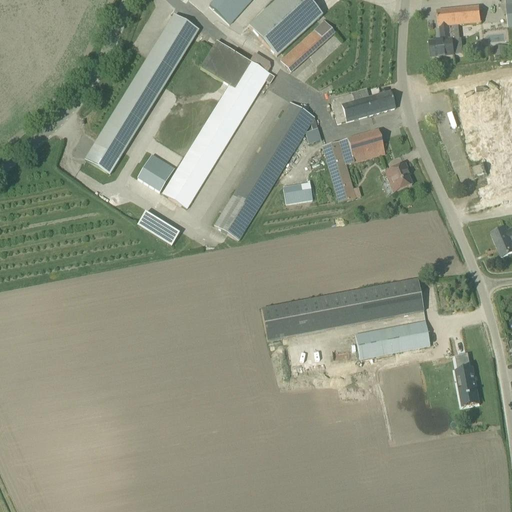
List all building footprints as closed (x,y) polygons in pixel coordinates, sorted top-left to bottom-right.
[(217,0),(210,9),(231,27),(254,0),(217,0)] [(306,0),(279,0),(249,28),(276,58),(322,17),(306,0)] [(481,24),(479,8),(436,13),(438,29),(440,28),(441,42),(430,44),(431,60),(463,56),(462,40),(450,41),(449,28),(481,24)] [(109,176),(198,32),(174,17),(94,147),(85,161),(109,176)] [(324,23),(280,63),(290,74),(334,34),(324,23)] [(270,85),(274,78),(267,74),(272,66),(254,55),(249,63),(216,43),(200,69),(229,87),(166,191),(163,196),(187,210),(265,83),(270,85)] [(494,58),(506,57),(505,47),(493,48),(494,58)] [(511,60),(440,78),(443,92),(470,85),(497,197),(493,198),(494,205),(511,200),(511,60)] [(346,124),(395,110),(390,94),(369,100),(368,97),(365,98),(364,92),(335,101),(336,104),(331,105),(337,126),(346,124)] [(314,119),(290,104),(214,228),(238,242),(311,125),(313,132),(305,134),(308,146),(320,142),(314,119)] [(352,191),(345,167),(385,156),(378,133),(322,149),(339,205),(355,200),(352,191)] [(152,156),(138,179),(161,193),(175,170),(152,156)] [(390,180),(396,193),(412,186),(406,174),(408,173),(405,165),(385,174),(389,181),(390,180)] [(309,187),(282,191),(285,208),(311,204),(309,187)] [(137,227),(171,249),(180,235),(145,214),(137,227)] [(511,230),(507,233),(505,229),(491,235),(501,259),(511,254),(511,230)] [(423,313),(417,281),(261,311),(267,343),(423,313)] [(425,323),(355,337),(359,361),(430,348),(425,323)] [(462,336),(449,339),(452,353),(450,354),(454,381),(470,379),(471,378),(466,351),(464,351),(462,336)] [(359,371),(360,376),(316,383),(320,411),(438,392),(434,362),(368,372),(368,369),(359,371)]
